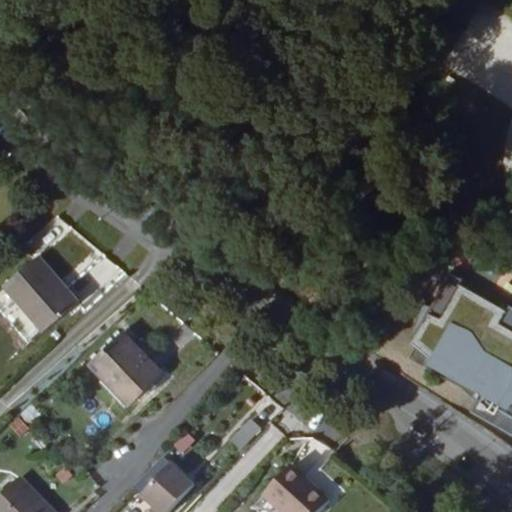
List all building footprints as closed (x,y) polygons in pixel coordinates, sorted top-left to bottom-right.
[(433,340),(436,342),(440,337),(488,287),(467,273),(471,268),(459,260),(436,293),(428,293),(422,313),(415,322),(433,340)] [(81,306),(41,263),(10,292),(51,334),(81,306)] [(511,299),(510,302),(488,287),(440,337),(487,370),(510,386),(493,410),(470,394),(469,397),(511,428),(511,299)] [(98,365),(135,405),(151,390),(158,383),(167,375),(130,335),(98,365)] [(433,346),(481,379),(486,371),(440,340),(438,344),(436,342),(433,346)] [(481,379),(470,394),(493,410),(510,386),(487,370),(486,371),(481,379)] [(163,389),(158,383),(151,390),(156,395),(163,389)] [(270,423),(281,407),(268,397),(256,413),(270,423)] [(239,446),(249,456),(268,438),(257,427),(239,446)] [(155,511),(156,511),(187,481),(175,470),(145,502),(155,511)] [(321,511),(331,502),(296,471),(270,498),(283,511),(321,511)] [(56,511),(23,477),(0,498),(0,511),(56,511)] [(179,511),(198,491),(187,481),(156,511),(179,511)]
